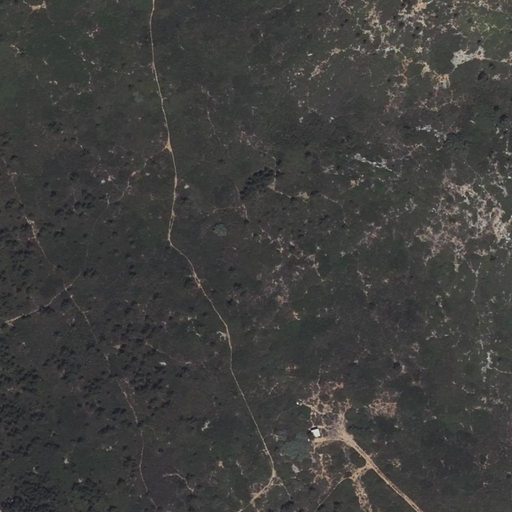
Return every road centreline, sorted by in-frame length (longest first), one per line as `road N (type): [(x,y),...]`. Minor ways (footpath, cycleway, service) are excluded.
road 1 (track): [(239,511),(275,472),(229,365),(231,334),(187,257),(167,238),(177,170),(151,52),(154,0)]
road 2 (track): [(421,511),(355,446),(315,442)]
